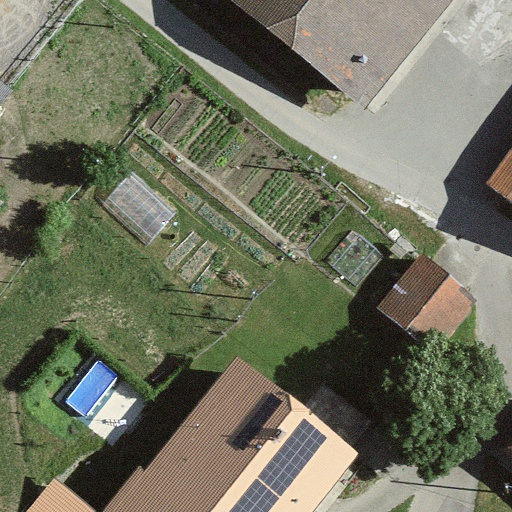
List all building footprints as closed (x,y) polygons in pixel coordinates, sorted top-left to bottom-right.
[(438,0),(218,0),(354,106),(438,0)] [(511,131),(479,180),(511,202),(511,131)] [(461,304),(405,262),(364,317),(420,359),(461,304)] [(176,361),(112,311),(39,405),(104,455),(176,361)] [(322,511),(359,463),(222,360),(106,511),(322,511)] [(511,402),(505,399),(467,459),(511,487),(511,402)] [(25,511),(84,511),(60,471),(17,498),(25,511)]
